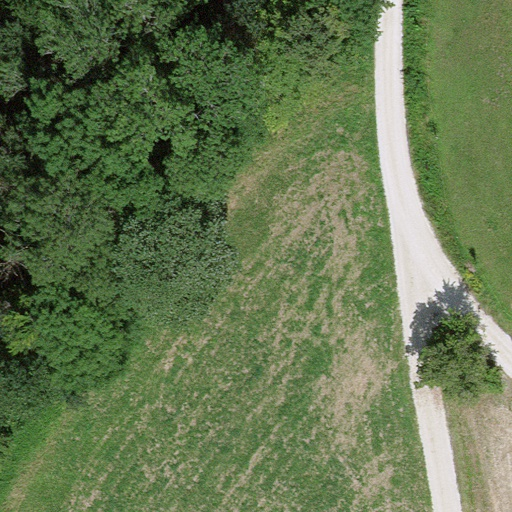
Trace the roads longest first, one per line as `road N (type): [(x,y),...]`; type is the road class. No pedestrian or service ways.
road 1 (track): [(360,0),(362,168),(441,316),(511,357)]
road 2 (track): [(441,316),(469,511)]
